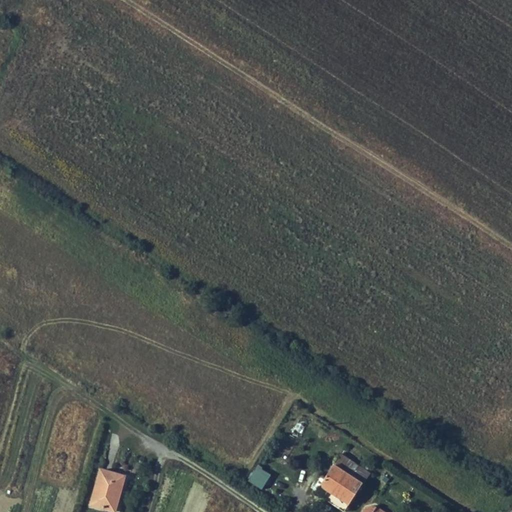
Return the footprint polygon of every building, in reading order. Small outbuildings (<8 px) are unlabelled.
[(301,437),(309,420),(300,415),(292,433),(301,437)] [(356,485),(363,474),(334,456),(327,466),(356,485)] [(122,471),(99,464),(89,500),(111,507),(122,471)] [(257,466),(247,481),(262,491),(272,475),(257,466)] [(338,511),(339,511),(356,485),(327,466),(315,486),(321,489),(315,498),(338,511)]
